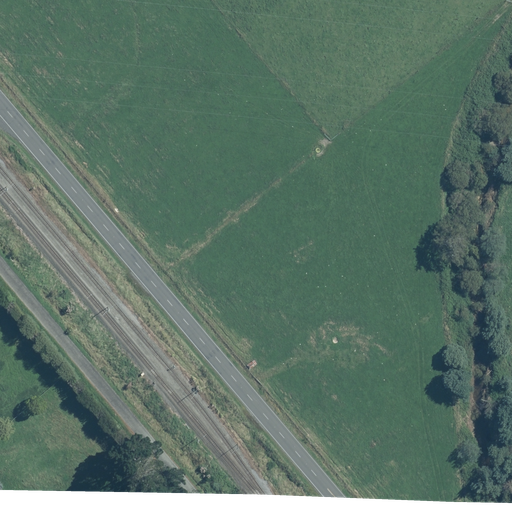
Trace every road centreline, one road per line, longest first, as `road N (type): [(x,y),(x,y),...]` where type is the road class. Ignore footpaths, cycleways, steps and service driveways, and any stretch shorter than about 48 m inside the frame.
road 1 (secondary): [(345,511),(0,103)]
road 2 (unclassified): [(206,511),(0,263)]
